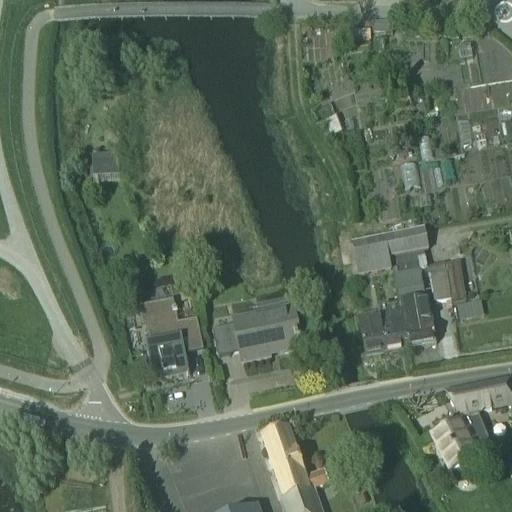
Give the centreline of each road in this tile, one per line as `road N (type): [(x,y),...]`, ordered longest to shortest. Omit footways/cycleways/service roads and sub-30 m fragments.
road 1 (track): [(294,9),(287,27),(294,106),(339,184),(346,228)]
road 2 (unclassified): [(511,18),(508,9),(307,11),(288,0)]
road 3 (tertiary): [(108,434),(169,436),(334,402)]
road 4 (tertiary): [(374,393),(511,374)]
